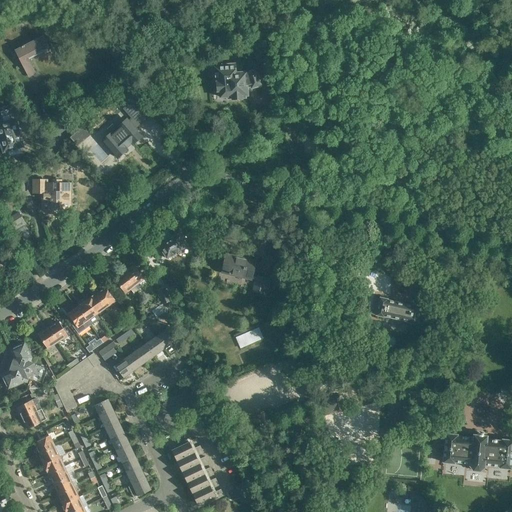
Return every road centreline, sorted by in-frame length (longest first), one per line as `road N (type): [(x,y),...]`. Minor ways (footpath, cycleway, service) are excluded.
road 1 (tertiary): [(0,312),(186,182),(240,185),(511,248)]
road 2 (unknown): [(354,202),(272,36),(153,28),(47,0)]
road 3 (residential): [(131,511),(173,492),(128,396),(183,359)]
